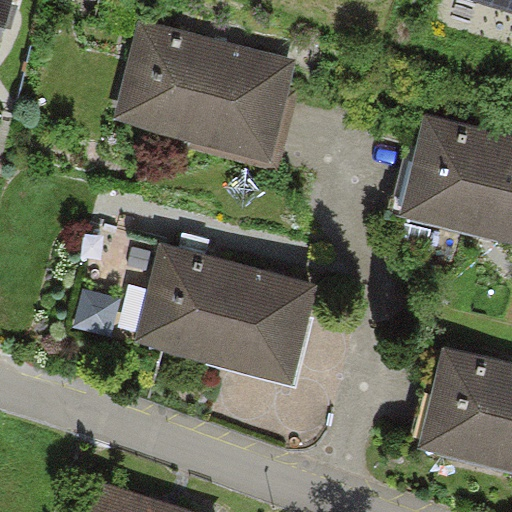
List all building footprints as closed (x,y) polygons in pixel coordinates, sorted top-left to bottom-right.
[(0,0),(0,64),(17,0),(0,0)] [(298,61),(141,19),(114,120),(271,162),(298,61)] [(511,136),(432,115),(404,216),(511,245),(511,136)] [(321,287),(164,244),(136,346),(293,388),(321,287)] [(511,362),(447,345),(419,446),(511,471),(511,362)] [(211,511),(96,477),(85,511),(211,511)]
